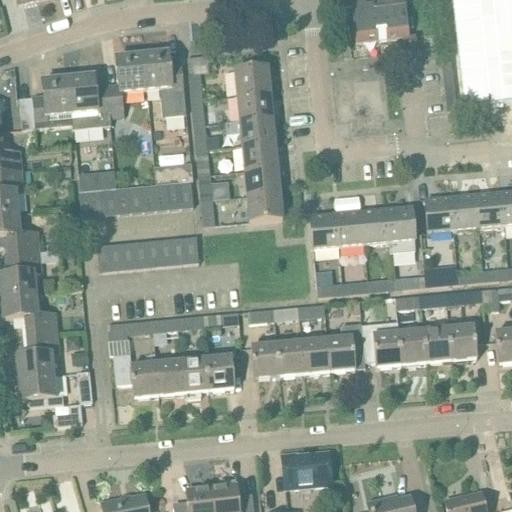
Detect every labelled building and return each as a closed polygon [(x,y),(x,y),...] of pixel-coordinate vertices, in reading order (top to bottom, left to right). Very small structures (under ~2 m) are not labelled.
[(14,0),(17,9),(37,4),(35,0),(14,0)] [(511,0),(451,0),(464,111),(511,106),(511,0)] [(371,9),(351,12),(355,48),(366,46),(378,45),(386,44),(402,42),(404,55),(417,53),(415,40),(415,39),(409,40),(405,5),(380,8),(371,9)] [(159,94),(162,123),(186,121),(183,87),(181,67),(169,68),(168,57),(141,59),(144,95),(159,94)] [(109,122),(123,121),(121,97),(144,95),(141,59),(116,62),(119,89),(106,90),(109,122)] [(441,66),(446,116),(456,115),(451,65),(441,66)] [(270,97),(267,72),(234,75),(236,101),(270,97)] [(68,82),(71,130),(72,134),(109,131),(109,122),(106,90),(95,92),(94,80),(68,82)] [(190,105),(201,104),(199,80),(188,81),(190,105)] [(43,101),(32,102),(34,134),(71,130),(68,82),(42,85),(43,101)] [(272,123),(270,97),(236,101),(239,126),(272,123)] [(32,102),(19,103),(21,123),(22,135),(34,134),(32,102)] [(213,113),(202,114),(201,104),(190,105),(192,130),(204,129),(204,128),(215,127),(213,113)] [(275,148),(272,123),(239,126),(226,127),(227,138),(240,137),(241,151),(275,148)] [(204,129),(192,130),(195,156),(206,155),(204,129)] [(0,179),(22,177),(19,155),(4,156),(2,137),(0,136),(0,179)] [(277,174),(275,148),(241,151),(244,177),(277,174)] [(209,181),(206,155),(195,156),(197,182),(209,181)] [(185,174),(180,179),(180,187),(193,186),(192,174),(185,174)] [(246,203),(280,199),(277,174),(244,177),(246,203)] [(0,219),(19,218),(17,196),(23,195),(22,177),(0,179),(0,219)] [(211,206),(209,181),(197,182),(199,207),(211,206)] [(193,212),(191,187),(178,188),(180,213),(193,212)] [(168,214),(180,213),(178,188),(166,189),(168,214)] [(155,215),(168,214),(166,189),(153,190),(155,215)] [(143,216),(155,215),(153,190),(141,191),(143,216)] [(130,218),(143,216),(141,191),(128,192),(130,218)] [(118,219),(130,218),(128,192),(116,194),(118,219)] [(106,220),(118,219),(116,194),(104,195),(106,220)] [(93,221),(106,220),(104,195),(91,196),(93,221)] [(81,222),(93,221),(91,196),(79,197),(81,222)] [(511,196),(501,198),(504,233),(511,232),(511,196)] [(475,200),(478,235),(504,233),(501,198),(475,200)] [(249,227),(282,224),(280,199),(246,203),(249,227)] [(475,200),(450,202),(453,238),(478,235),(475,200)] [(427,240),(453,238),(450,202),(424,205),(427,240)] [(202,232),(213,231),(211,206),(199,207),(202,232)] [(411,212),(387,214),(391,246),(392,257),(415,255),(414,244),(413,232),(411,212)] [(365,248),(390,246),(387,214),(362,216),(365,248)] [(338,251),(365,248),(362,216),(334,219),(338,251)] [(39,258),(37,235),(20,237),(19,218),(0,219),(0,248),(8,248),(9,260),(39,258)] [(309,221),(312,253),(338,251),(334,219),(309,221)] [(196,242),(183,243),(186,269),(198,268),(196,242)] [(186,269),(183,243),(171,245),(173,270),(186,269)] [(171,245),(159,246),(161,271),(173,270),(171,245)] [(161,271),(159,246),(146,247),(148,272),(161,271)] [(146,247),(134,248),(136,273),(148,272),(146,247)] [(136,273),(134,248),(121,249),(124,274),(136,273)] [(121,249),(109,250),(111,276),(124,274),(121,249)] [(111,276),(109,250),(96,251),(99,277),(111,276)] [(6,279),(0,279),(0,290),(1,303),(36,300),(34,276),(41,275),(40,267),(50,266),(60,265),(59,255),(39,256),(39,258),(9,260),(10,278),(6,279)] [(423,274),(424,282),(425,293),(457,290),(456,278),(455,271),(423,274)] [(482,276),(481,276),(482,288),(509,285),(508,273),(492,274),(482,276)] [(482,288),(481,276),(456,278),(457,290),(482,288)] [(393,285),(394,296),(425,293),(424,282),(393,285)] [(394,296),(393,285),(367,287),(368,298),(394,296)] [(342,290),(343,300),(368,298),(367,287),(342,290)] [(317,303),(343,300),(342,290),(316,292),(317,303)] [(511,292),(480,295),(481,307),(511,304),(511,292)] [(481,307),(480,295),(445,299),(446,311),(481,307)] [(419,301),(421,313),(446,311),(445,299),(419,301)] [(27,342),(56,340),(54,317),(38,319),(36,300),(1,303),(3,324),(13,323),(14,330),(25,329),(27,342)] [(419,301),(394,303),(395,315),(421,313),(419,301)] [(299,325),(324,323),(323,310),(298,312),(299,325)] [(272,315),(274,327),(299,325),(298,312),(272,315)] [(274,327),(272,315),(248,317),(248,330),(274,327)] [(201,322),(203,334),(238,331),(237,319),(201,322)] [(201,322),(176,324),(177,336),(203,334),(201,322)] [(151,326),(152,338),(177,336),(176,324),(151,326)] [(151,326),(124,328),(125,340),(152,338),(151,326)] [(397,327),(360,331),(361,341),(362,341),(364,363),(365,368),(375,367),(375,373),(387,372),(400,371),(401,371),(398,337),(397,327)] [(474,330),(448,333),(451,366),(477,364),(474,330)] [(340,333),(341,343),(326,344),(329,377),(355,375),(354,364),(364,363),(362,341),(361,341),(360,331),(340,333)] [(427,368),(451,366),(448,333),(423,335),(427,368)] [(511,334),(494,336),(497,370),(511,368),(511,334)] [(398,337),(401,371),(427,368),(423,335),(398,337)] [(17,361),(19,383),(53,381),(51,358),(58,357),(56,340),(27,342),(28,360),(17,361)] [(304,379),(327,377),(329,377),(326,344),(301,346),(304,379)] [(279,382),(303,380),(304,379),(301,346),(276,349),(279,382)] [(254,384),(278,382),(279,382),(276,349),(251,351),(254,384)] [(88,368),(87,356),(71,357),(73,369),(88,368)] [(130,359),(113,361),(113,362),(113,372),(116,391),(132,390),(133,403),(146,402),(158,401),(155,368),(154,359),(149,359),(145,363),(146,369),(131,370),(130,359)] [(205,363),(209,396),(234,394),(231,361),(205,363)] [(180,366),(184,399),(187,398),(187,404),(201,402),(200,397),(209,396),(205,363),(180,366)] [(184,399),(180,366),(155,368),(158,401),(184,399)] [(88,377),(75,379),(78,410),(91,409),(88,377)] [(19,383),(21,405),(29,405),(29,413),(63,410),(62,400),(55,400),(53,381),(19,383)] [(328,458),(282,463),(286,494),(331,490),(328,458)] [(253,511),(253,508),(238,510),(236,489),(211,492),(213,511),(253,511)] [(173,510),(172,511),(213,511),(211,492),(186,494),(187,509),(173,510)] [(483,511),(480,497),(445,505),(446,511),(483,511)] [(146,511),(144,499),(101,508),(102,511),(146,511)]
